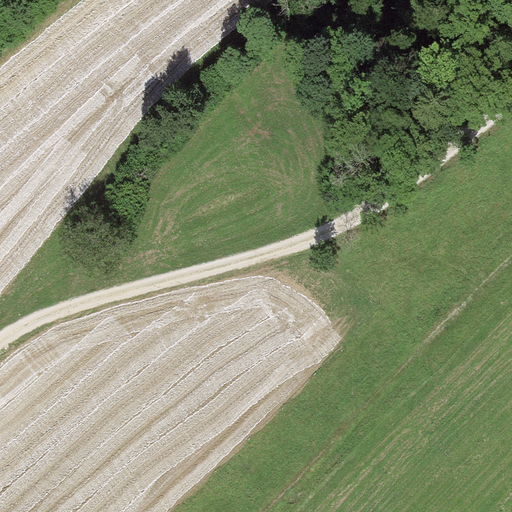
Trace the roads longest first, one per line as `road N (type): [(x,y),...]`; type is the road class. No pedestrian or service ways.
road 1 (track): [(511,107),(355,221),(300,249),(76,306),(0,339)]
road 2 (track): [(76,306),(97,229),(145,142),(185,80),(260,0)]
road 3 (track): [(268,511),(511,274)]
